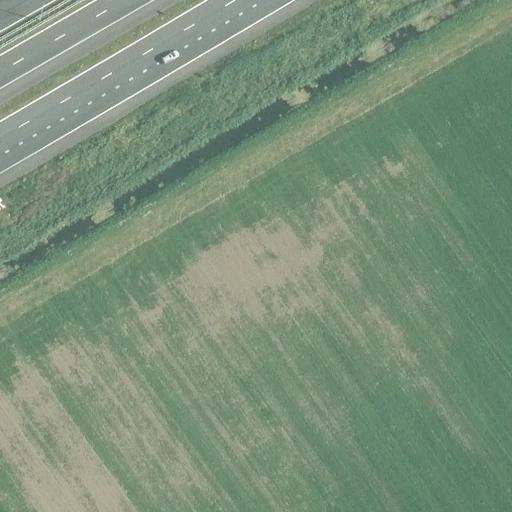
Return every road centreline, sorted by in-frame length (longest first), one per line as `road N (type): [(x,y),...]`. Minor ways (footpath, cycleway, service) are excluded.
road 1 (motorway): [(0,135),(233,0)]
road 2 (motorway): [(0,73),(127,0)]
